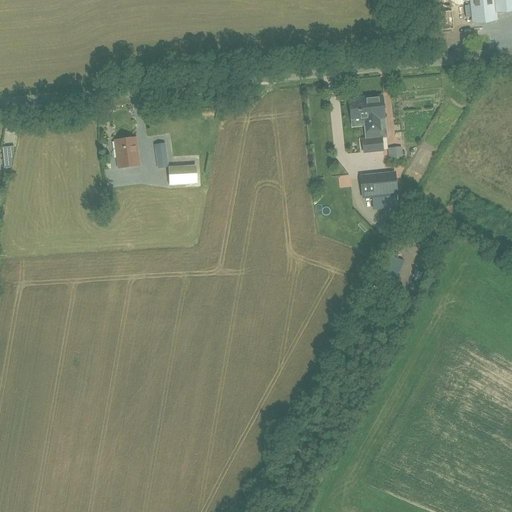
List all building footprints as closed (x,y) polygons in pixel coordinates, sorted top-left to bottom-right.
[(511,10),(511,0),(470,0),(473,23),(496,21),(495,13),(511,10)] [(349,101),(351,118),(350,118),(351,127),(366,126),(367,131),(379,130),(378,118),(384,117),(383,109),(385,108),(385,104),(381,104),(380,96),(366,97),(366,100),(349,101)] [(119,169),(140,166),(136,138),(115,141),(119,169)] [(158,169),(168,167),(164,144),(155,145),(158,169)] [(401,147),(388,148),(389,160),(403,158),(401,147)] [(12,159),(4,160),(4,167),(11,167),(12,159)] [(360,176),(362,196),(397,193),(395,173),(360,176)]
